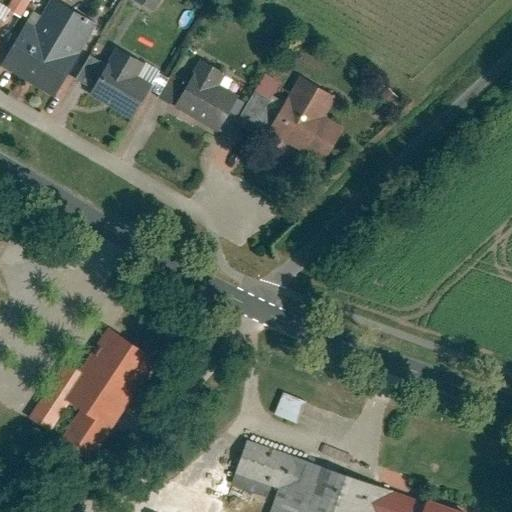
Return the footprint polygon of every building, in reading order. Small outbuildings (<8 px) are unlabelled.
[(0,0),(0,24),(12,4),(4,0),(0,0)] [(48,0),(40,17),(30,11),(0,64),(0,65),(52,94),(93,20),(56,0),(48,0)] [(145,0),(142,7),(155,13),(161,0),(145,0)] [(155,70),(115,46),(87,93),(127,117),(155,70)] [(223,73),(200,60),(173,105),(215,129),(237,92),(218,81),(223,73)] [(333,93),(297,74),(266,131),(322,161),(342,124),(322,113),(333,93)] [(153,360),(108,329),(61,394),(68,401),(0,477),(0,493),(73,411),(61,438),(82,453),(153,360)] [(281,394),(274,417),(297,424),(303,400),(281,394)] [(425,504),(248,444),(233,488),(276,503),(272,511),(458,511),(429,502),(425,504)]
